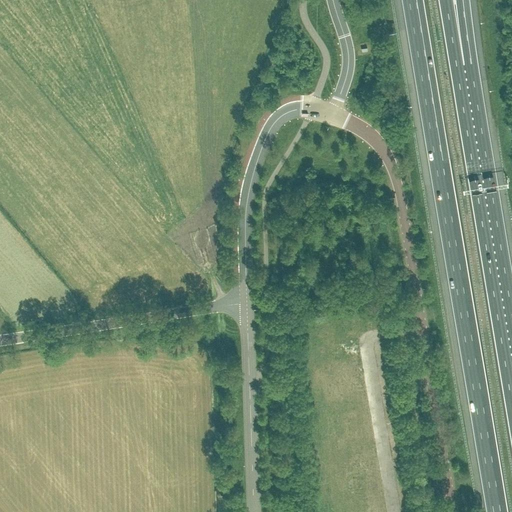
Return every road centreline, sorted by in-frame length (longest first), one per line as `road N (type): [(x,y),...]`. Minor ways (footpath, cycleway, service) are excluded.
road 1 (motorway): [(413,0),(497,511)]
road 2 (tertiary): [(452,511),(396,179),(373,136),(331,114)]
road 3 (motorway): [(511,403),(455,65)]
road 4 (unclassified): [(0,340),(246,301)]
road 5 (tertiary): [(331,114),(290,109),(265,139),(245,214),(246,301)]
road 6 (tertiary): [(253,511),(246,301)]
